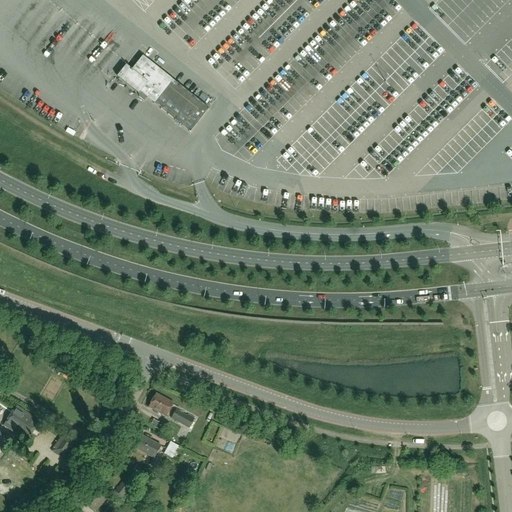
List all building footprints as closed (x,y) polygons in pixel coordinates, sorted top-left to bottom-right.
[(209,109),(142,56),(131,70),(125,65),(117,76),(123,81),(138,93),(138,94),(140,96),(139,97),(143,101),(146,98),(190,132),(209,109)] [(166,417),(173,404),(156,394),(148,408),(166,417)] [(27,441),(40,422),(16,406),(3,425),(27,441)] [(189,429),(194,419),(188,415),(187,417),(175,410),(171,419),(189,429)] [(65,461),(76,444),(63,435),(51,452),(65,461)] [(154,459),(160,446),(141,436),(135,448),(154,459)] [(171,460),(176,452),(178,447),(169,443),(162,455),(171,460)] [(140,483),(148,487),(155,474),(147,470),(140,483)] [(119,500),(134,482),(127,477),(113,494),(119,500)] [(94,511),(113,492),(100,480),(81,502),(92,511),(94,511)]
